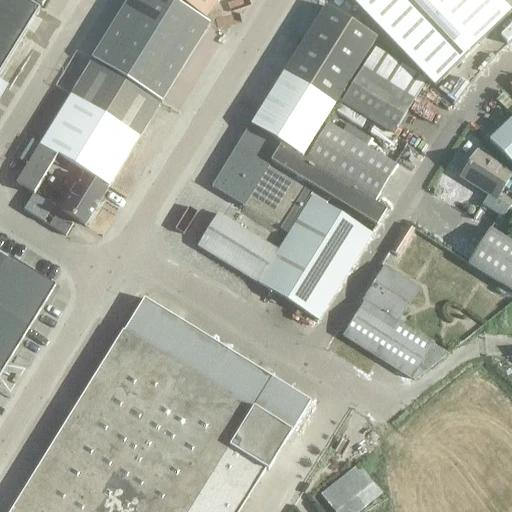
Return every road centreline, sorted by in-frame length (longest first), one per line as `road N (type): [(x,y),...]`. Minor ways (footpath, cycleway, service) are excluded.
road 1 (unclassified): [(312,362),(472,97),(511,58)]
road 2 (residential): [(124,245),(280,0)]
road 3 (residential): [(312,362),(124,245)]
road 4 (residential): [(0,447),(102,284)]
road 5 (residential): [(0,147),(91,0)]
road 6 (unclassified): [(484,345),(460,353),(391,411),(346,383)]
road 7 (residential): [(346,383),(269,511)]
road 8 (residential): [(102,284),(0,213)]
